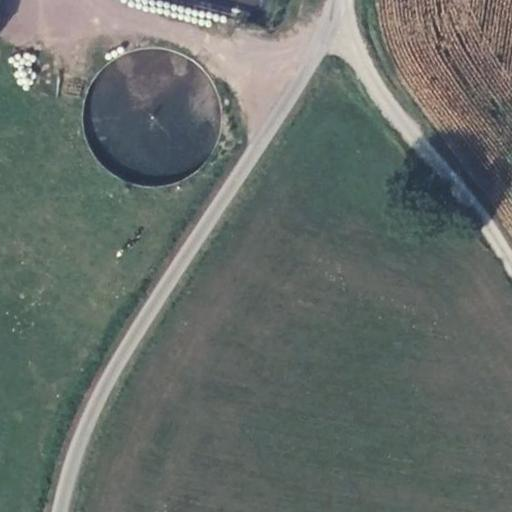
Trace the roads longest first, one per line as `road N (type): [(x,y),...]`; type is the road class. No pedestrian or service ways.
road 1 (unclassified): [(338,0),(292,90),(91,403),(58,511)]
road 2 (track): [(511,227),(355,0)]
